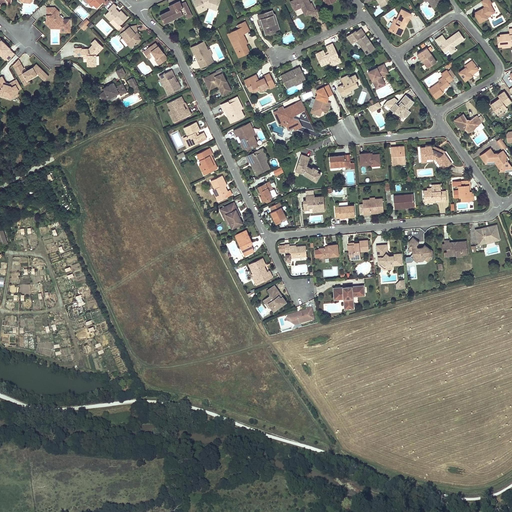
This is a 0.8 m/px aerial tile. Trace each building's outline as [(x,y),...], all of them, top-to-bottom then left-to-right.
[(84,0),(88,4),(90,2),(97,9),(104,0),(84,0)] [(192,0),(199,13),(206,9),(207,6),(210,5),(213,6),(215,2),(218,4),(219,0),(192,0)] [(309,4),(307,0),(293,0),(290,2),(294,10),(301,6),(304,11),(307,10),(309,13),(315,10),(311,3),(309,4)] [(491,3),(489,0),(483,0),(481,1),(484,6),(474,12),(479,23),(487,19),(485,17),(490,14),(493,13),(489,4),(491,3)] [(181,4),(179,1),(169,6),(171,9),(160,14),(164,23),(184,13),(187,18),(192,16),(187,5),(182,7),(181,4)] [(109,10),(104,15),(110,21),(109,22),(118,30),(119,30),(120,29),(121,27),(119,25),(128,17),(121,10),(119,12),(118,13),(114,10),(116,8),(117,7),(113,3),(107,8),(109,10)] [(46,21),(45,22),(48,25),(59,24),(60,25),(60,27),(61,31),(70,31),(69,19),(65,19),(61,19),(58,17),(58,13),(58,11),(54,7),(46,8),(46,16),(48,15),(48,19),(46,21)] [(395,18),(393,23),(396,24),(393,31),(401,35),(411,13),(402,9),(397,19),(395,18)] [(273,14),(272,10),(257,15),(259,19),(261,18),(263,26),(266,33),(271,31),(271,33),(274,32),(276,28),(274,23),(275,22),(273,14)] [(244,34),(249,31),(244,21),(237,24),(239,28),(227,33),(232,42),(234,41),(240,54),(246,51),(244,45),(247,43),(248,43),(244,34)] [(137,25),(129,26),(127,23),(121,27),(120,29),(119,30),(121,33),(124,37),(129,44),(132,41),(135,44),(139,44),(140,40),(139,38),(140,36),(137,32),(135,34),(133,30),(134,30),(137,29),(137,25)] [(511,28),(509,29),(509,33),(510,35),(506,36),(506,34),(500,34),(500,36),(497,36),(498,44),(505,44),(505,46),(511,45),(511,28)] [(364,34),(360,29),(349,37),(353,42),(356,39),(366,54),(374,47),(365,33),(364,34)] [(446,41),(442,36),(435,40),(444,53),(447,50),(450,54),(453,51),(451,48),(464,39),(459,32),(446,41)] [(0,52),(3,55),(9,60),(15,53),(9,48),(10,47),(0,37),(0,52)] [(129,44),(124,37),(122,39),(130,48),(135,44),(132,41),(129,44)] [(85,49),(85,48),(84,47),(79,47),(79,46),(72,46),(72,54),(81,54),(81,56),(85,56),(87,59),(87,64),(93,64),(93,54),(101,46),(93,38),(89,42),(90,44),(87,47),(87,49),(85,49)] [(208,49),(204,41),(190,47),(194,55),(194,54),(196,54),(199,60),(198,61),(201,68),(208,64),(207,62),(212,59),(211,55),(208,49)] [(251,52),(247,43),(244,45),(246,51),(240,54),(234,41),(232,42),(239,58),(251,52)] [(315,54),(320,66),(328,62),(329,64),(340,59),(332,43),(325,47),(327,51),(328,52),(324,54),(323,52),(322,50),(315,54)] [(153,44),(143,53),(145,56),(149,52),(152,56),(153,55),(156,59),(160,63),(167,58),(157,46),(156,47),(153,44)] [(436,61),(426,47),(416,54),(421,61),(422,60),(428,67),(436,61)] [(18,60),(12,66),(14,68),(20,65),(18,60)] [(479,68),(473,61),(466,66),(459,71),(465,80),(472,75),(471,73),(474,72),(479,68)] [(386,69),(383,64),(367,72),(376,89),(382,85),(378,77),(380,76),(378,73),(386,69)] [(48,77),(38,67),(33,70),(32,68),(22,73),(21,71),(23,70),(20,65),(14,68),(21,81),(25,79),(26,81),(37,75),(44,81),(48,77)] [(113,70),(116,76),(123,73),(119,66),(113,70)] [(306,78),(300,66),(280,75),(286,88),(294,84),(302,80),(306,78)] [(173,76),(175,76),(172,70),(159,76),(160,78),(164,85),(168,94),(181,87),(178,80),(177,80),(176,81),(173,76)] [(447,82),(452,78),(447,70),(441,74),(442,76),(444,78),(439,81),(429,88),(436,98),(443,93),(442,91),(441,89),(443,87),(449,84),(447,82)] [(216,72),(204,78),(209,90),(218,86),(222,94),(231,90),(222,73),(217,75),(216,72)] [(348,74),(341,78),(343,84),(339,86),(342,91),(344,90),(346,95),(352,92),(350,90),(358,86),(356,80),(358,79),(355,73),(349,76),(348,74)] [(244,79),(249,90),(253,88),(258,85),(260,89),(268,85),(269,88),(275,86),(270,74),(259,79),(258,78),(257,75),(248,79),(247,77),(244,79)] [(135,87),(136,89),(138,88),(135,82),(133,83),(129,76),(125,79),(131,89),(135,87)] [(21,89),(16,80),(8,85),(5,84),(1,78),(0,78),(0,97),(3,95),(8,97),(10,100),(18,96),(16,92),(21,89)] [(118,94),(125,90),(120,82),(114,85),(111,81),(101,87),(103,90),(97,94),(102,102),(108,98),(107,98),(117,92),(118,94)] [(342,91),(339,86),(338,87),(342,97),(346,95),(344,90),(342,91)] [(363,104),(367,92),(362,90),(357,102),(363,104)] [(511,102),(504,91),(498,96),(499,98),(490,105),(497,115),(507,108),(505,106),(511,102)] [(329,98),(317,94),(316,98),(321,100),(319,104),(314,103),(311,113),(318,115),(321,114),(322,111),(327,112),(331,103),(328,102),(329,98)] [(411,99),(406,95),(400,101),(401,102),(399,105),(395,102),(390,108),(393,111),(394,110),(397,113),(397,114),(400,117),(406,116),(410,111),(407,109),(411,103),(411,99)] [(184,103),(181,96),(167,103),(170,110),(175,119),(182,115),(183,118),(190,115),(186,108),(184,109),(182,104),(184,103)] [(237,96),(229,100),(230,102),(236,99),(241,108),(243,107),(237,96)] [(230,102),(229,100),(221,104),(224,111),(226,110),(229,115),(227,116),(230,123),(245,116),(241,108),(236,99),(230,102)] [(306,110),(301,100),(283,109),(282,106),(277,109),(278,110),(273,113),(277,122),(286,126),(287,122),(291,123),(293,127),(294,130),(301,127),(297,119),(291,117),(292,115),(294,116),(306,110)] [(380,107),(377,102),(374,103),(371,104),(374,110),(380,107)] [(499,118),(509,111),(507,108),(497,115),(499,118)] [(175,119),(170,110),(168,111),(174,122),(183,118),(182,115),(175,119)] [(481,122),(476,116),(468,121),(463,114),(454,120),(459,128),(462,125),(465,130),(467,132),(475,127),(476,126),(478,130),(479,130),(483,127),(483,126),(481,123),(481,122)] [(200,129),(196,121),(184,127),(188,135),(186,136),(190,146),(207,138),(204,131),(197,135),(195,136),(193,133),(195,131),(200,129)] [(250,121),(242,125),(244,128),(249,125),(253,134),(255,133),(250,121)] [(244,128),(242,125),(234,129),(237,136),(239,135),(242,140),(240,141),(243,149),(257,142),(253,134),(249,125),(244,128)] [(501,148),(505,145),(500,138),(496,141),(501,148)] [(425,145),(420,145),(421,157),(432,157),(434,158),(441,168),(451,162),(444,151),(442,152),(431,147),(431,143),(425,144),(425,145)] [(445,150),(431,143),(431,147),(442,152),(444,151),(451,162),(452,161),(445,150)] [(404,146),(391,147),(392,161),(405,160),(404,146)] [(262,147),(255,151),(256,153),(261,150),(266,159),(268,159),(262,147)] [(212,155),(208,148),(197,153),(202,164),(200,165),(205,175),(218,168),(215,161),(213,162),(210,156),(212,155)] [(490,148),(480,156),(485,164),(488,162),(489,164),(492,162),(493,160),(495,159),(495,163),(500,170),(507,168),(508,171),(511,170),(511,167),(505,158),(507,155),(503,150),(502,150),(496,155),(495,153),(493,153),(490,148)] [(256,153),(255,151),(246,155),(249,162),(251,161),(254,166),(252,167),(256,174),(270,167),(266,159),(261,150),(256,153)] [(370,152),(360,153),(361,165),(372,163),(380,163),(379,153),(371,155),(370,152)] [(307,166),(310,157),(302,154),(298,163),(304,166),(303,169),(306,171),(304,174),(316,182),(320,174),(317,172),(318,170),(314,167),(312,169),(307,166)] [(344,155),(330,156),(331,167),(344,166),(345,168),(351,167),(350,157),(345,157),(344,155)] [(304,166),(298,163),(295,171),(304,174),(306,171),(303,169),(304,166)] [(276,176),(284,171),(281,166),(273,170),(276,176)] [(226,183),(222,176),(211,181),(215,189),(217,192),(215,193),(217,198),(219,197),(220,200),(232,194),(230,190),(227,191),(225,187),(224,184),(226,183)] [(469,184),(469,179),(460,180),(460,185),(458,185),(459,191),(460,197),(461,197),(462,201),(470,200),(469,196),(471,195),(471,190),(470,190),(467,190),(467,188),(468,188),(468,185),(469,184)] [(272,187),(269,180),(258,185),(260,191),(262,194),(261,195),(264,201),(272,197),(268,188),(271,187),(272,187)] [(441,190),(441,184),(431,184),(432,188),(432,191),(428,192),(428,190),(424,191),(424,199),(428,199),(428,200),(436,199),(439,198),(439,201),(447,200),(446,192),(441,193),(441,190)] [(325,209),(324,196),(315,197),(314,194),(306,195),(307,199),(307,202),(304,202),(305,210),(311,210),(310,207),(314,207),(314,210),(325,209)] [(412,205),(411,195),(393,196),(394,209),(405,208),(405,205),(412,205)] [(377,213),(384,212),(383,199),(376,199),(370,200),(365,200),(366,206),(363,206),(364,214),(372,213),(371,212),(377,212),(377,213)] [(243,223),(240,216),(236,209),(238,208),(235,201),(220,208),(226,220),(228,219),(229,221),(230,224),(233,228),(243,223)] [(282,207),(280,202),(271,206),(273,211),(271,212),(276,223),(287,218),(281,207),(282,207)] [(354,205),(335,206),(336,217),(355,216),(354,205)] [(478,243),(500,239),(497,224),(482,227),(483,229),(476,231),(478,243)] [(249,235),(247,229),(235,235),(242,248),(244,247),(245,249),(252,246),(251,243),(247,236),(249,235)] [(420,242),(414,237),(410,243),(411,250),(413,250),(414,253),(411,256),(418,261),(419,260),(423,260),(424,259),(428,261),(433,256),(432,251),(425,245),(423,247),(422,247),(419,248),(417,246),(417,245),(420,242)] [(360,251),(369,250),(368,240),(359,241),(359,244),(349,244),(350,255),(361,254),(360,251)] [(462,253),(467,253),(466,241),(457,242),(457,244),(453,244),(452,242),(449,242),(449,240),(444,241),(444,244),(442,244),(442,249),(446,249),(446,252),(444,252),(444,257),(448,256),(448,254),(456,253),(456,256),(456,257),(462,256),(462,253)] [(291,257),(307,256),(306,246),(297,246),(290,247),(290,245),(290,244),(285,244),(286,255),(287,260),(288,262),(291,261),(291,257)] [(329,257),(339,256),(338,244),(329,245),(329,247),(325,248),(319,248),(320,258),(329,257)] [(392,265),(402,264),(401,253),(390,254),(389,255),(386,253),(387,251),(387,244),(377,245),(378,263),(382,263),(385,265),(386,269),(392,269),(392,265)] [(266,265),(263,258),(249,264),(254,273),(258,281),(264,278),(265,280),(272,277),(269,270),(267,271),(264,266),(266,265)] [(258,281),(254,273),(251,274),(257,284),(265,280),(264,278),(258,281)] [(272,291),(277,288),(275,285),(268,289),(271,294),(272,291)] [(365,293),(364,285),(333,287),(333,297),(344,296),(346,298),(347,309),(354,309),(353,296),(353,294),(357,293),(357,296),(361,296),(361,293),(365,293)] [(281,293),(277,288),(272,291),(271,294),(264,299),(266,302),(265,304),(268,307),(269,307),(273,307),(274,310),(287,301),(283,296),(281,297),(279,295),(281,293)] [(344,296),(333,297),(334,299),(344,298),(345,309),(347,309),(346,298),(344,296)] [(314,318),(311,309),(307,310),(308,312),(288,317),(290,324),(295,326),(313,321),(314,318)]
